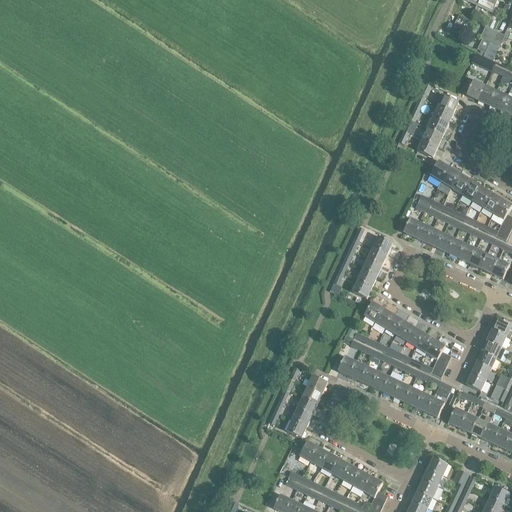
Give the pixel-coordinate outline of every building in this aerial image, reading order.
[(480,0),(477,7),(492,14),(498,0),(480,0)] [(470,22),(459,17),(452,32),(463,37),(470,22)] [(511,35),(511,22),(507,33),(506,33),(505,37),(495,33),(490,45),(499,49),(503,42),(506,43),(510,34),(511,35)] [(482,41),(490,45),(495,33),(486,28),(481,39),(483,40),(482,41)] [(478,51),(485,55),(490,45),(482,41),(478,51)] [(493,63),(499,49),(490,45),(485,55),(483,58),(493,63)] [(492,74),(492,73),(495,67),(496,65),(483,59),(476,56),(476,55),(473,60),(472,64),(472,65),(479,68),(492,74)] [(492,73),(503,78),(506,72),(495,67),(492,73)] [(503,78),(511,81),(511,75),(506,72),(503,78)] [(467,98),(478,103),(485,88),(474,83),(467,98)] [(425,88),(420,99),(425,101),(430,91),(425,88)] [(478,103),(489,108),(496,93),(485,88),(478,103)] [(489,108),(500,113),(507,98),(496,93),(489,108)] [(444,97),(438,108),(454,116),(459,104),(444,97)] [(500,113),(511,119),(511,117),(511,100),(507,98),(500,113)] [(420,99),(415,110),(420,113),(425,101),(420,99)] [(438,108),(433,120),(448,127),(454,116),(438,108)] [(415,110),(410,121),(414,124),(420,113),(415,110)] [(433,120),(428,131),(443,138),(448,127),(433,120)] [(410,121),(404,133),(409,135),(414,124),(410,121)] [(428,131),(423,142),(438,149),(443,138),(428,131)] [(409,135),(404,133),(399,144),(404,147),(409,135)] [(438,149),(423,142),(418,153),(433,160),(438,149)] [(430,177),(441,184),(450,170),(439,163),(430,177)] [(441,184),(451,190),(460,176),(450,170),(441,184)] [(451,190),(462,197),(470,182),(460,176),(451,190)] [(462,197),(472,203),(481,189),(470,182),(462,197)] [(472,203),(483,209),(491,195),(481,189),(472,203)] [(483,209),(493,216),(502,201),(491,195),(483,209)] [(418,205),(429,210),(430,211),(431,208),(429,207),(432,202),(421,197),(418,202),(419,202),(418,205)] [(493,216),(503,222),(507,216),(511,208),(511,207),(502,201),(493,216)] [(444,208),(432,202),(429,207),(431,208),(441,213),(444,208)] [(415,210),(427,215),(429,210),(418,205),(415,210)] [(455,213),(444,208),(441,213),(452,218),(455,213)] [(427,215),(438,220),(440,216),(430,211),(429,210),(427,215)] [(466,218),(455,213),(452,218),(463,223),(466,218)] [(438,220),(449,226),(451,221),(440,216),(438,220)] [(503,222),(511,225),(511,218),(507,216),(503,222)] [(476,223),(466,218),(463,223),(474,228),(476,223)] [(404,235),(415,240),(421,226),(410,221),(404,235)] [(449,226),(459,231),(462,226),(451,221),(449,226)] [(503,222),(501,227),(511,232),(511,229),(511,225),(503,222)] [(487,228),(476,223),(474,228),(485,233),(487,228)] [(415,240),(426,246),(432,231),(421,226),(415,240)] [(459,231),(470,236),(473,231),(462,226),(459,231)] [(501,227),(498,232),(509,237),(511,232),(501,227)] [(498,233),(487,228),(485,233),(496,238),(498,233)] [(359,230),(354,241),(359,243),(364,232),(359,230)] [(426,246),(437,251),(443,236),(432,231),(426,246)] [(470,236),(481,241),(484,236),(473,231),(470,236)] [(498,232),(498,233),(496,238),(506,243),(509,237),(498,232)] [(437,251),(448,256),(454,242),(443,236),(437,251)] [(481,241),(492,246),(495,241),(484,236),(481,241)] [(378,239),(373,250),(387,257),(393,245),(378,239)] [(354,241),(349,252),(354,254),(359,243),(354,241)] [(492,246),(503,251),(506,246),(495,241),(492,246)] [(448,256),(459,261),(465,247),(454,242),(448,256)] [(511,249),(506,246),(503,251),(511,255),(511,249)] [(459,261),(470,266),(476,252),(465,247),(459,261)] [(373,250),(368,261),(382,268),(387,257),(373,250)] [(349,252),(344,263),(349,265),(354,254),(349,252)] [(470,266),(481,271),(487,257),(476,252),(470,266)] [(481,271),(491,277),(498,262),(487,257),(481,271)] [(368,261),(363,272),(377,279),(382,268),(368,261)] [(498,262),(491,277),(503,282),(509,268),(498,262)] [(344,263),(339,274),(344,277),(349,265),(344,263)] [(363,272),(358,283),(372,290),(377,279),(363,272)] [(344,277),(339,274),(334,285),(339,288),(344,277)] [(372,290),(358,283),(353,294),(367,301),(372,290)] [(365,318),(375,324),(383,311),(373,304),(365,318)] [(375,324),(386,331),(394,317),(383,311),(375,324)] [(386,331),(396,337),(404,323),(394,317),(386,331)] [(498,321),(492,332),(507,339),(511,327),(498,321)] [(396,337),(406,343),(414,330),(404,323),(396,337)] [(350,330),(347,337),(353,340),(356,333),(350,330)] [(406,343),(417,349),(425,336),(414,330),(406,343)] [(492,332),(487,343),(501,350),(507,339),(492,332)] [(354,340),(365,345),(368,340),(369,337),(362,335),(361,337),(357,335),(354,340)] [(417,349),(427,356),(435,342),(425,336),(417,349)] [(365,345),(376,350),(379,345),(368,340),(365,345)] [(350,347),(362,352),(364,347),(353,342),(350,347)] [(437,362),(439,359),(442,354),(446,349),(435,342),(427,356),(437,362)] [(482,354),(496,361),(499,362),(504,351),(501,350),(487,343),(482,354)] [(376,350),(387,355),(390,350),(379,345),(376,350)] [(362,352),(373,358),(375,353),(364,347),(362,352)] [(387,355),(398,360),(401,355),(390,350),(387,355)] [(373,358),(384,363),(386,358),(375,353),(373,358)] [(442,354),(439,359),(448,364),(451,358),(442,354)] [(482,354),(477,365),(491,372),(496,361),(482,354)] [(398,360),(409,365),(412,361),(401,355),(398,360)] [(384,363),(395,368),(397,363),(386,358),(384,363)] [(338,374),(349,379),(356,364),(345,359),(338,374)] [(437,362),(436,365),(446,369),(448,364),(439,359),(437,362)] [(409,365),(420,371),(423,366),(412,361),(409,365)] [(395,368),(406,373),(408,368),(397,363),(395,368)] [(349,379),(360,384),(367,369),(356,364),(349,379)] [(436,365),(434,370),(443,375),(446,369),(436,365)] [(477,365),(472,376),(486,383),(491,372),(477,365)] [(420,371),(431,376),(434,371),(423,366),(420,371)] [(406,373),(417,378),(419,373),(408,368),(406,373)] [(295,369),(290,381),(294,383),(300,372),(295,369)] [(360,384),(371,389),(378,374),(367,369),(360,384)] [(434,371),(431,376),(441,380),(443,375),(434,370),(434,371)] [(417,378),(428,384),(431,379),(419,373),(417,378)] [(371,389),(383,394),(389,379),(378,374),(371,389)] [(486,383),(472,376),(466,387),(481,394),(486,383)] [(313,378),(308,389),(323,396),(328,384),(313,378)] [(383,394),(394,399),(400,385),(389,379),(383,394)] [(428,384),(439,388),(441,384),(431,379),(428,384)] [(511,381),(508,380),(503,391),(508,393),(511,384),(511,381)] [(290,381),(285,391),(289,394),(294,383),(290,381)] [(441,384),(439,388),(450,394),(453,389),(441,384)] [(394,399),(405,405),(411,390),(400,385),(394,399)] [(308,389),(303,400),(317,407),(323,396),(308,389)] [(405,405),(416,410),(422,395),(411,390),(405,405)] [(285,391),(279,403),(284,405),(289,394),(285,391)] [(508,393),(503,391),(498,401),(503,404),(508,393)] [(461,399),(472,404),(474,399),(463,394),(461,399)] [(416,410),(427,415),(434,400),(422,395),(416,410)] [(472,404),(483,409),(486,404),(474,399),(472,404)] [(303,400),(297,411),(312,418),(317,407),(303,400)] [(434,400),(427,415),(438,420),(445,405),(434,400)] [(279,403),(274,414),(279,416),(284,405),(279,403)] [(483,409),(494,414),(497,410),(486,404),(483,409)] [(449,425),(460,430),(467,416),(456,410),(449,425)] [(494,414),(505,420),(508,415),(497,410),(494,414)] [(297,411),(292,422),(307,429),(312,418),(297,411)] [(279,416),(274,414),(269,425),(274,427),(279,416)] [(460,430),(471,436),(478,421),(467,416),(460,430)] [(482,441),(489,426),(491,421),(487,419),(484,424),(478,421),(471,436),(482,441)] [(307,429),(292,422),(287,433),(302,440),(307,429)] [(493,446),(500,431),(502,427),(498,425),(496,429),(489,426),(482,441),(493,446)] [(493,446),(504,451),(511,436),(500,431),(493,446)] [(300,458),(311,464),(319,450),(308,444),(300,458)] [(311,464),(321,470),(329,456),(319,450),(311,464)] [(321,470),(332,476),(340,462),(329,456),(321,470)] [(433,460),(428,471),(443,478),(448,467),(433,460)] [(332,476),(343,482),(351,467),(340,462),(332,476)] [(343,482),(353,488),(361,473),(351,467),(343,482)] [(428,471),(423,482),(438,489),(443,478),(428,471)] [(453,483),(459,485),(464,488),(469,476),(459,472),(453,483)] [(289,478),(300,484),(302,479),(291,473),(289,478)] [(353,488),(364,494),(372,479),(361,473),(353,488)] [(472,478),(467,489),(471,491),(477,480),(472,478)] [(300,484),(311,489),(313,484),(302,479),(300,484)] [(364,494),(374,500),(375,500),(376,499),(378,494),(383,485),(372,479),(364,494)] [(286,486),(297,491),(299,486),(288,481),(286,486)] [(423,482),(418,493),(433,500),(438,489),(423,482)] [(311,489),(322,494),(324,489),(313,484),(311,489)] [(459,485),(454,496),(458,499),(464,488),(459,485)] [(297,491),(308,496),(310,492),(299,486),(297,491)] [(322,494),(333,499),(335,494),(324,489),(322,494)] [(467,489),(461,500),(466,502),(471,491),(467,489)] [(495,489),(490,500),(505,507),(510,496),(495,489)] [(308,496),(318,502),(321,497),(310,492),(308,496)] [(418,493),(413,504),(427,511),(433,500),(418,493)] [(333,499),(344,504),(346,499),(335,494),(333,499)] [(378,494),(376,499),(385,504),(388,498),(378,494)] [(454,496),(448,507),(453,510),(458,499),(454,496)] [(274,511),(276,511),(287,511),(292,502),(280,497),(274,511)] [(318,502),(329,507),(332,502),(321,497),(318,502)] [(344,504),(355,509),(357,504),(346,499),(344,504)] [(374,500),(372,504),(383,509),(385,504),(376,499),(375,500),(374,500)] [(461,500),(456,511),(458,511),(461,511),(466,502),(461,500)] [(490,500),(485,511),(486,511),(502,511),(505,507),(490,500)] [(287,511),(300,511),(303,507),(292,502),(287,511)] [(329,507),(340,511),(342,507),(332,502),(329,507)] [(233,503),(231,508),(229,511),(236,511),(239,506),(238,505),(237,505),(233,503)]
